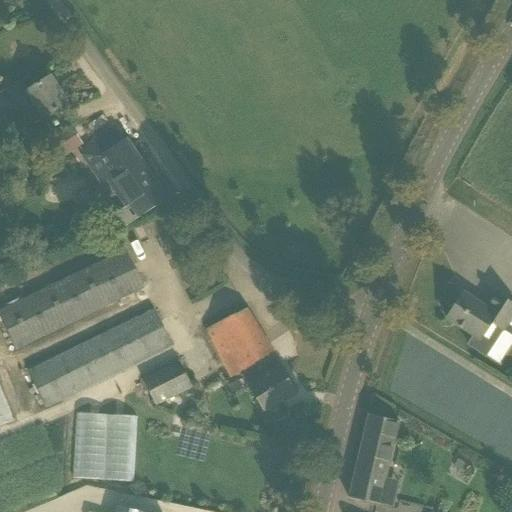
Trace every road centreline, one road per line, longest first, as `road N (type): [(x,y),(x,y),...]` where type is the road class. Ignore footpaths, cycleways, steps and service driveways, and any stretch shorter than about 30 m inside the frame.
road 1 (unclassified): [(46,0),(222,244),(278,288),(368,322)]
road 2 (tertiary): [(368,322),(462,113),(511,31)]
road 3 (tertiary): [(321,511),(368,322)]
